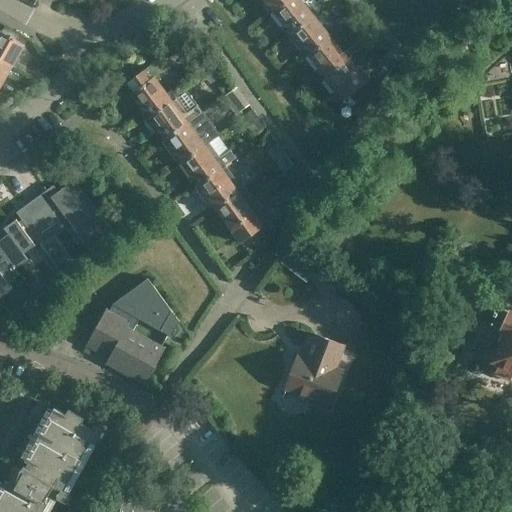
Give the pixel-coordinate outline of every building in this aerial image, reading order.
[(264,0),(274,12),(288,0),(264,0)] [(288,0),(274,12),(291,33),(327,5),(323,1),(320,3),(317,0),(288,0)] [(308,55),(309,56),(343,27),(340,23),(337,25),(324,10),(328,7),(327,5),(291,33),(308,55)] [(321,77),(322,79),(349,59),(361,49),(360,48),(356,43),(344,52),(334,39),(346,30),(343,27),(309,56),(307,58),(312,65),(315,69),(318,67),(324,75),(321,77)] [(0,60),(7,65),(12,68),(25,44),(0,28),(0,60)] [(132,95),(149,118),(171,101),(155,79),(154,78),(173,64),(166,55),(128,83),(134,92),(132,95)] [(349,59),(322,79),(332,91),(336,88),(343,98),(348,95),(355,104),(372,90),(365,81),(369,77),(360,66),(357,68),(354,65),(349,59)] [(0,60),(0,87),(12,68),(7,65),(0,60)] [(159,133),(166,141),(205,111),(200,105),(188,114),(176,97),(171,101),(149,118),(146,121),(156,135),(159,133)] [(176,155),(185,167),(223,139),(221,136),(223,134),(206,111),(205,112),(205,111),(166,141),(162,143),(164,145),(172,157),(176,155)] [(195,188),(200,194),(232,170),(228,166),(239,158),(233,150),(232,151),(223,139),(185,167),(198,186),(195,188)] [(212,211),(217,219),(252,193),(247,186),(256,180),(250,173),(239,180),(232,170),(200,194),(206,203),(209,200),(215,209),(212,211)] [(116,236),(75,180),(51,198),(45,190),(16,212),(22,219),(37,241),(62,275),(76,265),(55,236),(70,225),(92,254),(116,236)] [(259,202),(252,193),(217,219),(222,225),(226,223),(230,230),(232,229),(240,241),(252,231),(269,219),(263,210),(266,208),(260,201),(259,202)] [(27,259),(23,253),(34,245),(33,244),(37,241),(22,219),(18,222),(15,219),(4,227),(9,233),(0,239),(0,248),(15,268),(27,259)] [(306,279),(315,267),(289,247),(281,259),(306,279)] [(0,296),(12,288),(8,282),(19,274),(15,268),(0,248),(0,296)] [(107,306),(86,345),(109,357),(106,362),(145,383),(165,344),(164,344),(164,345),(162,344),(168,332),(171,334),(179,319),(146,278),(112,303),(108,308),(107,307),(108,307),(107,306)] [(436,279),(430,293),(444,299),(450,285),(436,279)] [(31,291),(37,299),(44,308),(49,298),(39,285),(31,291)] [(37,299),(26,320),(35,325),(44,308),(37,299)] [(479,318),(502,328),(498,339),(501,340),(493,359),(497,361),(493,371),(511,379),(511,311),(510,311),(509,312),(486,302),(479,318)] [(312,401),(328,407),(342,370),(335,367),(344,344),(315,333),(306,356),(299,353),(286,386),(313,396),(312,401)] [(26,467),(24,466),(21,469),(13,467),(10,477),(12,478),(9,483),(5,481),(0,489),(0,511),(42,511),(47,504),(52,507),(57,499),(67,505),(72,497),(62,491),(86,449),(85,449),(83,444),(86,439),(95,445),(104,429),(68,409),(65,414),(54,408),(25,461),(29,463),(26,467)] [(153,511),(154,511),(123,501),(119,511),(153,511)]
